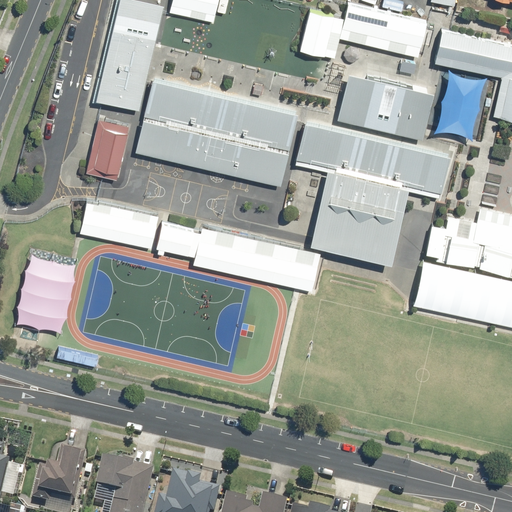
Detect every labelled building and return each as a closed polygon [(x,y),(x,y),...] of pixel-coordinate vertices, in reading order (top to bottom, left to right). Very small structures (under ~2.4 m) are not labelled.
[(160,0),(117,0),(98,92),(139,101),(160,0)] [(169,0),(167,10),(211,20),(216,0),(169,0)] [(427,9),(385,0),(343,0),(338,26),(420,43),(427,9)] [(336,10),(302,2),(292,47),(326,55),(336,10)] [(511,32),(443,17),(435,52),(511,68),(511,32)] [(437,81),(348,62),(339,105),(427,124),(437,81)] [(144,75),(129,148),(282,180),(297,107),(144,75)] [(134,114),(101,107),(88,166),(121,173),(134,114)] [(451,146),(302,115),(293,158),(442,189),(451,146)] [(403,188),(323,170),(308,239),(388,257),(403,188)] [(511,200),(466,190),(460,215),(429,208),(422,239),(511,259),(511,200)] [(318,248),(89,198),(81,235),(310,285),(318,248)] [(61,326),(72,257),(27,249),(16,319),(61,326)] [(3,444),(0,442),(0,493),(0,492),(14,495),(21,465),(8,462),(9,457),(1,455),(3,444)] [(38,464),(31,498),(49,502),(51,493),(75,498),(85,450),(60,445),(56,463),(46,461),(45,466),(38,464)] [(109,511),(142,511),(153,466),(101,455),(94,484),(115,488),(109,511)] [(158,493),(153,511),(209,511),(213,511),(220,487),(199,482),(200,476),(171,470),(165,495),(158,493)] [(283,511),(287,498),(261,492),(258,507),(251,506),(252,502),(246,501),(247,497),(225,492),(220,511),(283,511)] [(295,501),(292,511),(344,511),(332,509),(333,506),(310,500),(309,504),(295,501)] [(21,511),(23,507),(10,503),(7,511),(21,511)]
